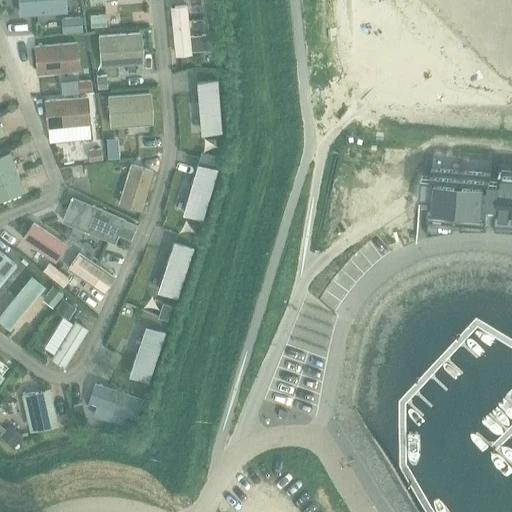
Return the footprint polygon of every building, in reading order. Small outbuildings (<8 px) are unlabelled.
[(20,0),(21,13),(65,10),(64,0),(20,0)] [(208,34),(189,36),(186,5),(170,7),(175,53),(191,52),(191,50),(210,48),(208,34)] [(105,15),(90,16),(91,27),(106,26),(105,15)] [(64,18),(65,31),(80,30),(80,17),(64,18)] [(101,65),(142,62),(139,32),(99,35),(101,65)] [(34,40),(13,38),(12,58),(33,59),(34,40)] [(37,72),(79,69),(77,43),(35,46),(37,72)] [(106,75),(96,76),(98,88),(108,87),(106,75)] [(79,81),(80,92),(92,91),(91,80),(79,81)] [(221,131),(217,81),(197,82),(199,109),(201,109),(203,132),(221,131)] [(111,126),(151,122),(149,93),(108,96),(111,126)] [(45,101),(47,127),(90,123),(87,97),(45,101)] [(110,146),(111,155),(120,155),(120,145),(110,146)] [(340,154),(344,154),(355,155),(355,149),(355,147),(341,146),(340,154)] [(89,150),(90,160),(102,159),(100,148),(89,150)] [(191,191),(185,213),(202,218),(217,170),(212,169),(215,157),(201,152),(190,190),(191,191)] [(0,199),(24,190),(9,153),(0,156),(0,199)] [(127,205),(141,210),(153,171),(139,166),(127,205)] [(83,167),(72,169),(73,179),(85,178),(83,167)] [(422,179),(420,196),(429,197),(429,202),(428,213),(426,236),(453,232),(454,222),(460,222),(459,231),(486,231),(487,218),(488,207),(489,200),(497,201),(499,179),(490,178),(491,172),(432,168),(431,176),(425,176),(422,175),(422,178),(422,179)] [(495,219),(494,233),(500,233),(511,234),(511,173),(499,173),(499,179),(497,201),(497,207),(496,211),(495,219)] [(125,217),(75,193),(64,217),(114,240),(118,232),(130,237),(136,224),(125,219),(125,217)] [(55,260),(66,245),(33,223),(23,239),(55,260)] [(160,290),(177,296),(193,248),(174,242),(165,268),(167,268),(160,290)] [(0,283),(16,264),(0,251),(0,283)] [(104,291),(114,277),(79,253),(69,268),(104,291)] [(44,270),(52,277),(57,270),(49,264),(44,270)] [(57,270),(52,277),(62,285),(67,278),(57,270)] [(0,316),(0,319),(11,328),(44,287),(32,277),(0,316)] [(61,294),(53,287),(46,296),(54,303),(61,294)] [(74,306),(64,300),(58,310),(67,316),(74,306)] [(163,303),(158,316),(167,320),(172,306),(163,303)] [(51,359),(64,367),(87,329),(74,321),(51,359)] [(148,380),(164,333),(147,327),(140,349),(138,348),(129,374),(148,380)] [(123,393),(95,384),(89,400),(96,403),(127,413),(136,416),(141,400),(129,395),(129,393),(123,391),(123,393)] [(26,415),(0,420),(0,429),(6,436),(30,431),(58,425),(50,389),(22,396),(26,415)] [(76,417),(85,414),(82,402),(73,405),(76,417)]
